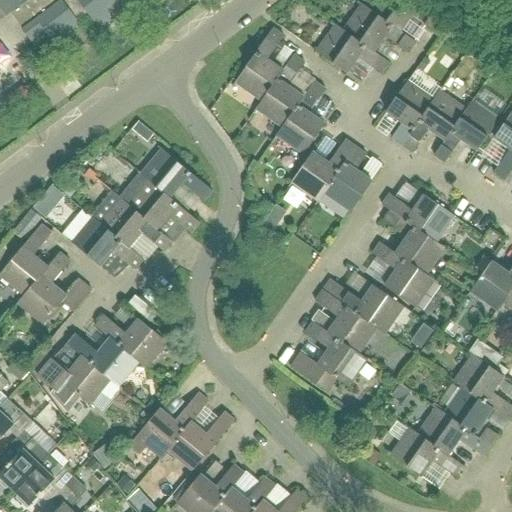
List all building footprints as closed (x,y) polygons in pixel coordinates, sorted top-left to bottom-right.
[(0,0),(0,7),(7,16),(12,13),(24,28),(22,29),(34,45),(35,44),(35,43),(47,34),(51,39),(53,38),(52,37),(63,29),(69,36),(82,26),(79,21),(88,14),(91,18),(93,17),(93,16),(104,9),(109,16),(126,3),(123,0),(0,0)] [(376,0),(370,9),(370,10),(392,26),(391,26),(400,32),(401,31),(420,5),(412,0),(376,0)] [(416,42),(401,31),(400,32),(391,26),(392,26),(370,10),(370,9),(358,1),(357,2),(361,5),(343,30),(343,31),(365,47),(374,53),(374,52),(385,36),(397,45),(408,53),(416,42)] [(443,21),(432,13),(424,24),(435,32),(443,21)] [(389,62),(374,52),(374,53),(365,47),(343,31),(343,30),(331,22),(331,23),(334,25),(317,50),(313,48),(313,49),(347,73),(359,57),(371,66),(381,73),(389,62)] [(265,39),(257,52),(232,87),(233,88),(236,83),(261,101),(262,102),(284,71),(283,70),(268,59),(284,36),(273,28),(265,39)] [(0,59),(4,62),(9,51),(0,46),(0,59)] [(262,102),(261,101),(253,113),(254,114),(257,110),(282,128),(283,128),(299,105),(299,106),(305,97),(304,97),(289,86),(305,63),(294,55),(283,70),(284,71),(262,102)] [(437,91),(450,73),(432,61),(419,78),(437,91)] [(391,137),(402,145),(410,134),(419,122),(434,99),(434,98),(409,81),(412,77),(411,76),(386,112),(402,122),(391,137)] [(315,82),(304,97),(305,97),(299,106),(299,105),(283,128),(282,128),(273,140),(274,141),(278,136),(303,154),(300,158),(301,159),(325,124),(309,112),(317,100),(318,100),(326,89),(315,82)] [(442,86),(434,98),(434,99),(419,122),(410,134),(402,145),(413,152),(429,129),(444,140),(446,141),(452,132),(451,132),(467,109),(466,109),(441,91),(444,87),(442,86)] [(461,139),(478,151),(499,119),(473,101),(476,98),(474,97),(466,109),(467,109),(451,132),(452,132),(446,141),(444,140),(434,155),(445,163),(453,152),(453,151),(461,139)] [(511,111),(494,137),(510,148),(501,161),(493,172),(505,180),(511,169),(511,111)] [(316,206),(325,194),(324,193),(341,171),(349,158),(357,147),(346,139),(329,162),(313,151),(289,186),(290,187),(293,183),(318,201),(315,205),(316,206)] [(213,191),(199,180),(158,146),(157,147),(161,150),(142,173),(138,170),(137,171),(170,198),(171,198),(183,183),(194,193),(204,201),(213,191)] [(367,154),(357,147),(349,158),(341,171),(324,193),(325,194),(349,211),(347,215),(348,216),(372,181),(357,170),(367,154)] [(178,204),(171,198),(170,198),(137,171),(137,172),(138,172),(118,196),(117,195),(117,196),(149,223),(157,230),(158,229),(169,215),(181,225),(191,233),(200,223),(185,211),(178,205),(178,204)] [(129,248),(130,247),(141,233),(163,251),(172,241),(162,232),(158,229),(157,230),(149,223),(117,196),(116,197),(110,191),(90,214),(89,213),(89,214),(129,248)] [(382,205),(390,210),(393,212),(413,227),(436,243),(437,242),(454,217),(458,220),(459,218),(424,194),(413,210),(401,201),(390,193),(382,205)] [(449,251),(437,242),(436,243),(413,227),(393,212),(390,210),(382,221),(394,229),(406,238),(395,252),(395,254),(426,275),(426,274),(444,249),(448,252),(449,251)] [(68,239),(101,267),(113,251),(135,269),(144,259),(130,247),(129,248),(89,214),(88,215),(92,218),(73,241),(69,238),(68,239)] [(49,268),(48,267),(34,255),(52,233),(41,224),(0,273),(0,276),(23,295),(24,296),(42,275),(43,276),(49,268)] [(383,261),(396,270),(385,286),(420,310),(420,309),(417,306),(434,281),(438,284),(439,283),(426,274),(426,275),(395,254),(395,252),(391,250),(380,242),(372,253),(383,261)] [(60,253),(48,267),(49,268),(43,276),(42,275),(24,296),(23,295),(13,307),(15,308),(18,304),(42,324),(39,327),(40,329),(62,302),(74,312),(92,290),(79,279),(66,295),(52,283),(70,261),(60,253)] [(494,315),(503,302),(502,302),(511,288),(511,266),(508,272),(492,260),(467,295),(468,296),(471,292),(496,309),(493,314),(494,315)] [(377,327),(376,328),(389,336),(390,335),(386,332),(403,307),(407,310),(408,309),(373,284),(362,300),(349,292),(339,284),(331,295),(334,297),(354,311),(377,327)] [(511,288),(502,302),(503,302),(511,308),(511,288)] [(359,353),(376,328),(377,327),(354,311),(334,297),(331,295),(323,289),(314,301),(325,308),(338,317),(327,331),(327,333),(335,339),(336,338),(358,353),(359,353)] [(126,333),(104,315),(96,325),(110,337),(111,336),(118,342),(118,343),(139,361),(150,371),(152,370),(148,367),(168,343),(171,346),(172,345),(139,317),(126,333)] [(327,393),(336,378),(352,389),(353,388),(349,385),(366,360),(370,363),(371,362),(359,353),(358,353),(336,338),(335,339),(327,333),(327,331),(313,321),(305,332),(328,348),(317,364),(300,353),(289,368),(327,393)] [(454,324),(448,333),(456,339),(463,330),(454,324)] [(68,344),(82,356),(82,355),(111,379),(110,380),(122,390),(123,389),(119,385),(139,361),(118,343),(118,342),(111,336),(110,337),(98,352),(77,334),(68,344)] [(511,405),(504,400),(492,392),(504,376),(468,351),(467,352),(471,355),(454,380),(450,377),(449,378),(461,387),(461,386),(485,403),(485,402),(493,408),(497,411),(508,419),(511,412),(511,405)] [(91,404),(110,380),(111,379),(82,355),(82,356),(70,370),(48,352),(31,372),(53,391),(51,393),(67,413),(80,397),(94,409),(95,408),(91,404)] [(0,392),(10,383),(0,373),(0,392)] [(482,424),(493,408),(485,402),(485,403),(461,386),(461,387),(444,412),(443,413),(466,429),(466,430),(474,436),(475,435),(478,438),(489,445),(497,434),(486,426),(482,424)] [(158,463),(167,452),(167,451),(185,429),(191,421),(191,422),(208,401),(198,392),(175,421),(160,408),(129,446),(140,455),(147,447),(160,458),(157,461),(158,463)] [(0,440),(10,430),(17,437),(18,438),(25,430),(26,431),(34,422),(9,399),(0,407),(0,440)] [(448,456),(466,430),(466,429),(443,413),(444,412),(432,404),(431,405),(435,408),(417,433),(417,434),(439,450),(447,456),(448,456)] [(206,434),(191,422),(191,421),(185,429),(167,451),(167,452),(191,471),(188,475),(189,476),(217,442),(235,420),(224,411),(206,434)] [(463,466),(448,456),(447,456),(439,450),(417,434),(417,433),(405,424),(404,425),(408,428),(391,453),(387,450),(386,451),(421,476),(433,460),(445,468),(445,469),(456,476),(463,466)] [(10,485),(14,490),(49,453),(40,444),(26,431),(25,430),(18,438),(17,437),(0,455),(0,457),(11,446),(18,453),(0,472),(0,482),(7,488),(10,485)] [(482,456),(489,445),(478,438),(471,448),(482,456)] [(109,444),(93,455),(104,470),(119,459),(109,444)] [(60,463),(49,453),(14,490),(19,494),(16,497),(28,508),(50,484),(58,492),(59,492),(66,484),(67,485),(74,477),(60,463)] [(211,511),(226,495),(225,494),(231,487),(232,487),(244,473),(234,464),(216,486),(201,475),(204,471),(203,470),(174,506),(175,507),(177,504),(187,511),(211,511)] [(246,499),(232,487),(231,487),(225,494),(226,495),(211,511),(252,511),(256,508),(255,507),(262,499),(263,499),(274,486),(265,477),(246,499)] [(75,511),(71,508),(80,498),(67,485),(66,484),(59,492),(58,492),(39,511),(41,511),(51,501),(59,508),(55,511),(75,511)] [(278,511),(263,499),(262,499),(255,507),(256,508),(252,511),(295,511),(307,499),(295,490),(278,511)]
